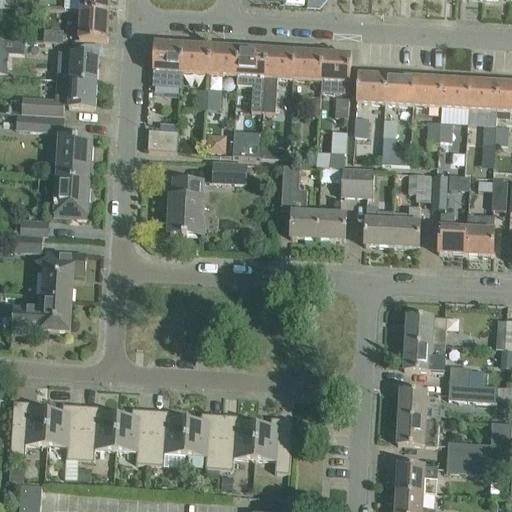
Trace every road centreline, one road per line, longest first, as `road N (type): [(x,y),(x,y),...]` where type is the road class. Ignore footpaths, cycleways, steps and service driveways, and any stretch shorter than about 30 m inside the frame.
road 1 (residential): [(511,41),(223,24)]
road 2 (residential): [(120,271),(135,19)]
road 3 (residential): [(367,285),(120,271)]
road 4 (residential): [(361,389),(114,375)]
road 5 (residential): [(511,293),(367,285)]
road 6 (residential): [(356,511),(361,389)]
